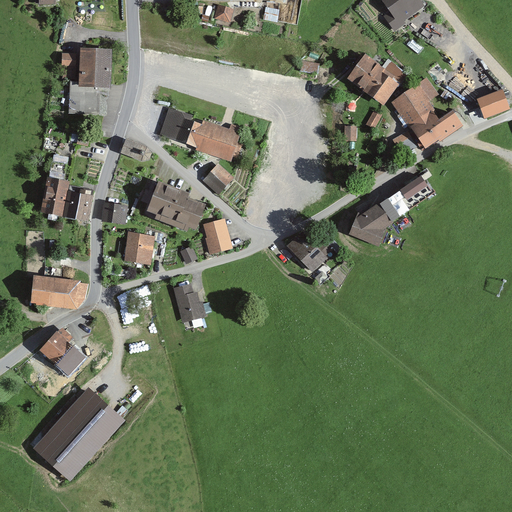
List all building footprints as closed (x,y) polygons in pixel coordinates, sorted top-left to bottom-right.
[(420,5),(416,0),(378,0),(387,11),(381,16),(392,31),(402,23),(400,20),(420,5)] [(233,12),(217,7),(213,20),(229,25),(233,12)] [(278,21),(279,9),(267,8),(266,20),(278,21)] [(112,52),(77,50),(76,89),(110,92),(112,52)] [(365,56),(346,81),(383,108),(401,83),(365,56)] [(431,80),(392,105),(424,154),(463,129),(451,113),(441,120),(431,104),(441,95),(431,80)] [(503,92),(478,102),(485,121),(510,111),(503,92)] [(191,118),(168,109),(158,138),(230,163),(231,159),(237,161),(245,140),(239,138),(241,130),(232,127),(230,132),(203,122),(201,127),(189,123),(191,118)] [(382,119),(375,115),(367,127),(374,132),(382,119)] [(357,130),(346,128),(343,145),(354,147),(357,130)] [(410,132),(394,138),(401,153),(416,147),(410,132)] [(363,135),(362,140),(374,143),(376,138),(363,135)] [(146,148),(123,140),(117,156),(140,164),(148,162),(151,156),(146,148)] [(217,166),(202,184),(219,198),(234,181),(217,166)] [(423,177),(378,207),(391,226),(436,196),(423,177)] [(67,186),(46,182),(39,217),(60,221),(67,186)] [(187,197),(155,184),(142,216),(192,236),(202,209),(185,202),(187,197)] [(92,200),(69,196),(64,220),(87,225),(92,200)] [(126,210),(106,206),(103,224),(123,228),(126,210)] [(361,218),(358,216),(349,236),(378,249),(388,228),(391,226),(378,207),(361,218)] [(226,221),(202,227),(210,257),(234,251),(226,221)] [(302,234),(286,249),(312,276),(336,254),(324,241),(317,249),(302,234)] [(155,239),(127,235),(123,264),(151,268),(155,239)] [(192,250),(180,255),(185,266),(197,262),(192,250)] [(89,284),(31,278),(29,308),(76,311),(85,302),(89,284)] [(190,288),(173,292),(181,325),(206,319),(203,305),(199,303),(197,295),(192,297),(190,288)] [(63,330),(41,355),(66,377),(81,359),(68,348),(75,340),(63,330)] [(87,390),(33,452),(70,485),(125,423),(87,390)]
